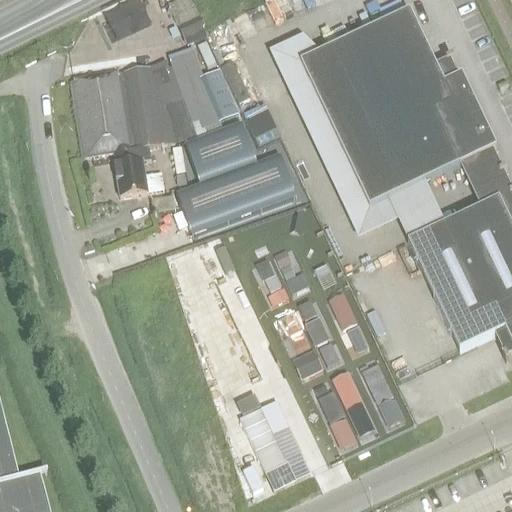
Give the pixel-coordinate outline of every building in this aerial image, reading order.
[(177,31),(199,20),(189,0),(187,0),(167,10),(177,31)] [(409,16),(300,68),(369,213),(496,153),(461,80),(443,88),(409,16)] [(150,164),(147,150),(174,146),(195,138),(187,116),(179,94),(178,90),(172,71),(168,72),(165,65),(148,70),(87,82),(73,84),(72,84),(69,85),(81,160),(113,155),(115,169),(114,170),(118,202),(147,198),(142,165),(150,164)] [(220,72),(239,108),(250,103),(231,66),(220,72)] [(247,126),(255,142),(275,132),(267,116),(247,126)] [(199,188),(176,196),(190,237),(294,200),(279,159),(256,168),(241,127),(185,147),(199,188)] [(163,195),(161,180),(145,182),(148,198),(163,195)] [(150,202),(151,217),(170,214),(170,209),(173,208),(172,200),(150,202)] [(511,350),(511,233),(498,204),(479,212),(442,230),(407,247),(459,356),(504,334),(511,350)] [(0,511),(48,511),(40,479),(42,479),(45,478),(44,476),(41,476),(19,482),(0,407),(0,511)] [(261,414),(239,424),(264,478),(286,468),(261,414)] [(286,468),(264,478),(273,496),(310,479),(301,461),(286,468)]
